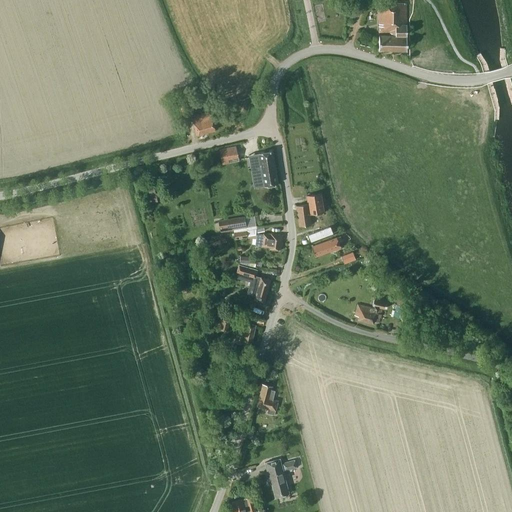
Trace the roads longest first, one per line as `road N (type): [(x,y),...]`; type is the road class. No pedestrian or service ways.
road 1 (unclassified): [(269,128),(279,71),(314,50),(444,79),(511,70)]
road 2 (unclassified): [(511,371),(352,329),(280,293)]
road 3 (unclassified): [(213,511),(280,293)]
road 4 (unclassified): [(280,293),(290,216),(269,128)]
road 5 (unclassified): [(269,128),(126,164)]
road 6 (unclassified): [(0,193),(126,164)]
